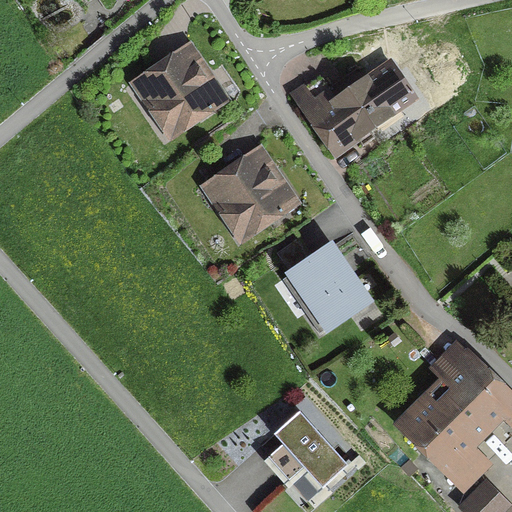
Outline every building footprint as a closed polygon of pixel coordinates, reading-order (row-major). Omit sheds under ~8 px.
[(159,100),(147,108),(164,133),(193,113),(197,119),(224,101),(199,64),(184,74),(174,59),(145,79),(159,100)] [(389,115),(388,114),(405,102),(382,69),(365,81),(364,80),(335,101),(318,76),(292,94),(291,93),(288,95),(332,159),(335,157),(333,154),(354,138),(360,147),(372,138),(367,130),(389,115)] [(443,103),(417,121),(428,137),(454,119),(443,103)] [(262,218),(266,224),(295,204),(270,167),(255,177),(245,162),(216,182),(230,203),(218,211),(235,236),(262,218)] [(327,327),(365,302),(328,248),(290,274),(327,327)] [(399,420),(396,422),(463,488),(481,469),(463,452),(503,411),(511,419),(511,395),(474,357),(445,386),(449,390),(434,405),(430,400),(404,426),(399,420)] [(297,412),(272,435),(281,444),(266,458),(287,481),(301,468),(320,488),(346,465),(297,412)] [(461,511),(462,511),(495,511),(505,503),(487,485),(461,511)]
